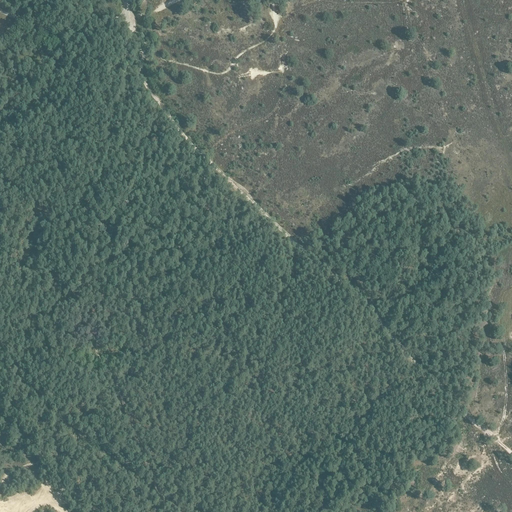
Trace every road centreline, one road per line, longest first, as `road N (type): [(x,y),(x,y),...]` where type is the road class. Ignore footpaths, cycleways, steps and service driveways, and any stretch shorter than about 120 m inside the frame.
road 1 (track): [(511,452),(431,379),(367,303),(202,155)]
road 2 (track): [(154,489),(97,339),(118,317),(206,272),(221,231),(205,203),(211,164)]
road 3 (track): [(154,489),(59,420),(0,362)]
road 4 (track): [(138,42),(162,59),(218,73),(276,28)]
road 5 (track): [(202,155),(143,77),(138,42)]
